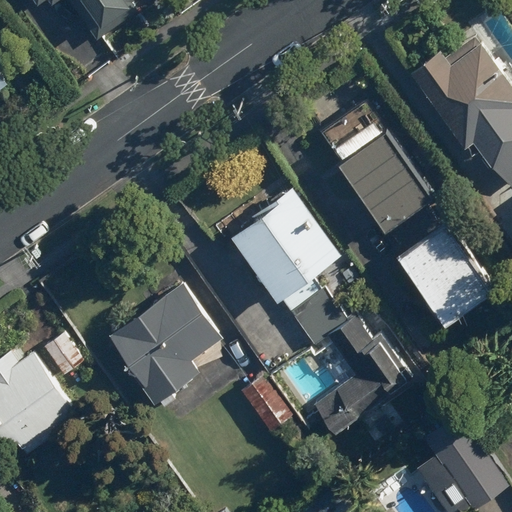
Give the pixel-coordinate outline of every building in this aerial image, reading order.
[(95,0),(111,22),(121,15),(126,22),(144,9),(137,0),(95,0)] [(447,44),(421,63),(477,138),(484,133),(511,171),(511,53),(489,23),(452,50),(447,44)] [(0,88),(13,80),(0,61),(0,88)] [(375,93),(329,127),(397,219),(442,185),(375,93)] [(288,293),(347,250),(299,182),(239,226),(288,293)] [(456,214),(409,247),(456,314),(504,280),(456,214)] [(191,276),(115,324),(162,396),(208,367),(198,352),(228,333),(191,276)] [(318,399),(342,431),(419,374),(368,305),(354,316),(328,282),(297,306),(322,340),(337,328),(364,365),(318,399)] [(71,326),(50,340),(69,368),(90,354),(71,326)] [(0,416),(15,437),(25,429),(36,445),(89,406),(41,342),(28,352),(19,339),(0,352),(0,416)] [(272,368),(248,384),(277,429),(301,413),(272,368)] [(511,445),(511,421),(497,400),(476,415),(496,443),(505,436),(511,445)] [(466,511),(511,479),(463,411),(432,433),(447,455),(430,468),(461,511),(466,511)]
